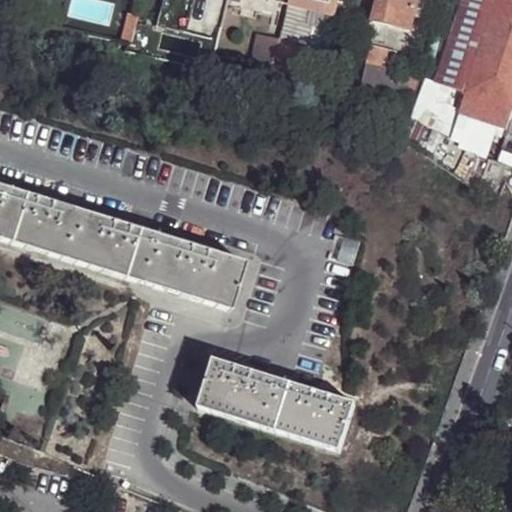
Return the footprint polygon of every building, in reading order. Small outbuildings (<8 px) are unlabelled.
[(36,0),(49,25),(58,26),(64,0),(36,0)] [(72,0),(69,14),(86,17),(91,0),(72,0)] [(163,0),(157,25),(184,32),(192,0),(163,0)] [(267,0),(325,13),(327,3),(313,0),(267,0)] [(313,0),(327,3),(325,13),(334,16),(337,0),(313,0)] [(376,0),(376,1),(413,11),(415,0),(376,0)] [(511,0),(465,0),(433,101),(444,105),(442,109),(465,117),(507,131),(511,115),(511,0)] [(413,11),(376,1),(373,21),(410,30),(413,11)] [(363,4),(355,2),(349,21),(359,23),(363,4)] [(283,77),(291,78),(293,65),(297,66),(302,41),(280,36),(259,32),(253,56),(250,68),(283,77)] [(374,48),(371,65),(399,72),(403,54),(374,48)] [(366,64),(359,95),(405,106),(406,104),(413,74),(399,72),(371,65),(366,64)] [(422,77),(413,74),(406,104),(415,106),(422,77)] [(289,87),(291,78),(283,77),(281,84),(289,87)] [(0,187),(0,240),(229,313),(243,265),(0,187)] [(340,456),(355,408),(212,362),(196,410),(340,456)]
